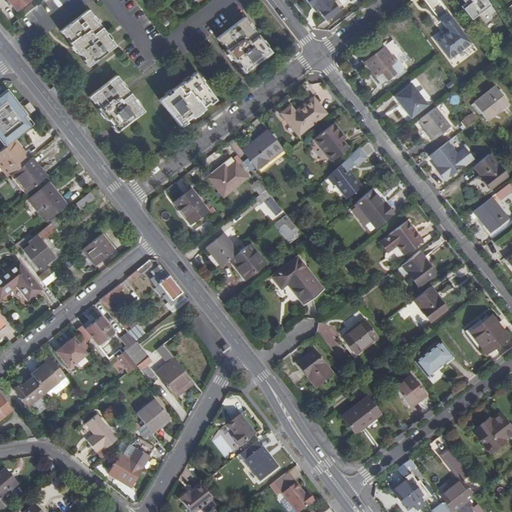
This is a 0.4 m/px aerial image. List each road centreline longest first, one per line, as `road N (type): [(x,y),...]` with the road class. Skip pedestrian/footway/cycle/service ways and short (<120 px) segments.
road 1 (residential): [(317,55),(511,305)]
road 2 (residential): [(317,55),(127,203)]
road 3 (residential): [(511,362),(343,492)]
road 4 (residential): [(156,241),(0,367)]
road 5 (tertiary): [(243,347),(143,511)]
road 6 (secondary): [(13,59),(127,203)]
road 7 (secondary): [(243,347),(343,492)]
road 8 (tertiary): [(0,454),(44,448),(128,511)]
road 9 (secondary): [(156,241),(243,347)]
